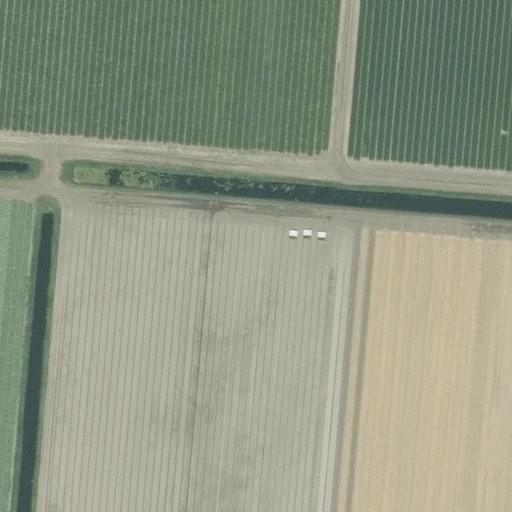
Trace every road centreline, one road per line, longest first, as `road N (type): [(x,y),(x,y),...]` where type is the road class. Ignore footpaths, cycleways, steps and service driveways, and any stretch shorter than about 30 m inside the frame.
road 1 (track): [(50,174),(53,186),(74,195),(511,232)]
road 2 (track): [(511,188),(334,173),(349,0)]
road 3 (track): [(0,147),(334,173)]
road 4 (track): [(87,196),(67,216),(42,511)]
